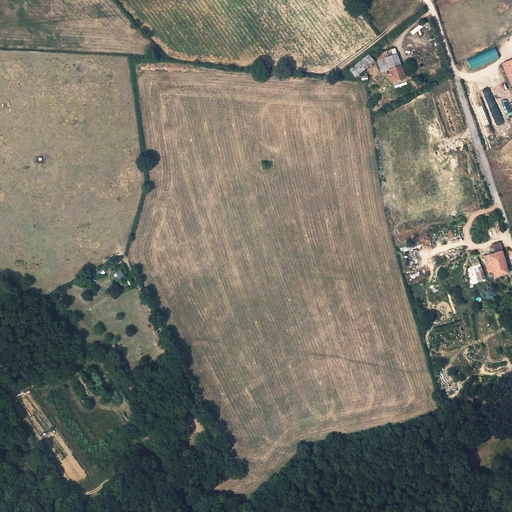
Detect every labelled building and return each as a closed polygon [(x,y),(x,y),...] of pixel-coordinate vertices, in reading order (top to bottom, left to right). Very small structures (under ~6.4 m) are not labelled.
[(470,70),(498,58),(493,48),(466,60),(470,70)] [(386,64),(390,81),(403,78),(396,53),(378,58),(381,66),(386,64)] [(357,76),(375,60),(371,55),(353,70),(357,76)] [(511,59),(501,64),(511,90),(511,59)] [(499,242),(490,245),(493,253),(482,257),(486,268),(490,267),(493,277),(507,273),(500,251),(502,250),(499,242)] [(471,260),(479,281),(486,278),(479,257),(471,260)] [(120,279),(125,276),(121,269),(116,272),(120,279)] [(67,322),(61,327),(67,333),(72,328),(67,322)]
